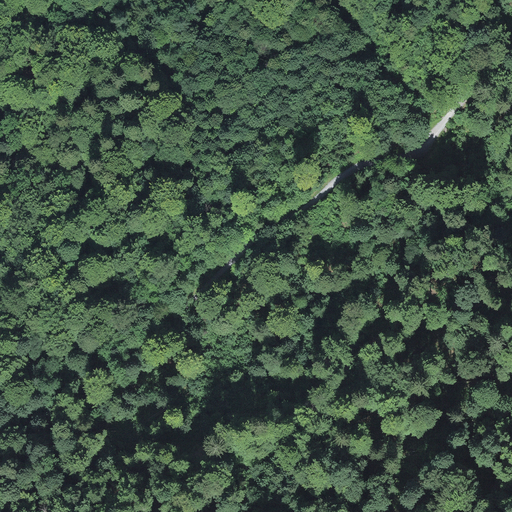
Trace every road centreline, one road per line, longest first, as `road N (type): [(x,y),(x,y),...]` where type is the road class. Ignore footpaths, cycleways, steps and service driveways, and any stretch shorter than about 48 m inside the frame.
road 1 (track): [(0,433),(160,334),(260,233),(352,169),(427,145),(511,52)]
road 2 (trunk): [(511,124),(0,419)]
